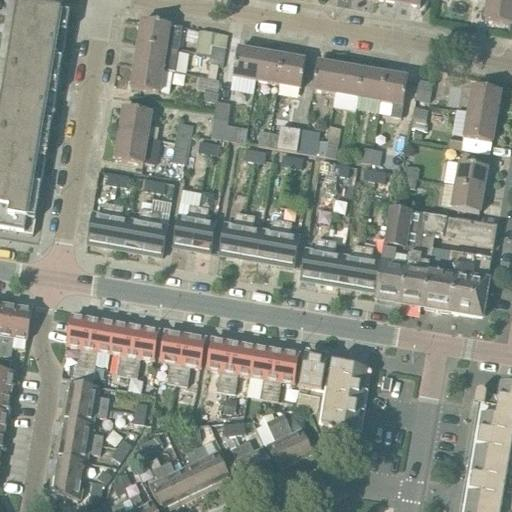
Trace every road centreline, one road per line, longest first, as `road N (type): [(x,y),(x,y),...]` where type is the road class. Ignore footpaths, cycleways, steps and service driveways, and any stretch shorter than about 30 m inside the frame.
road 1 (residential): [(439,345),(59,279)]
road 2 (residential): [(511,63),(142,0)]
road 3 (residential): [(59,279),(105,0)]
road 4 (residential): [(29,511),(50,384),(38,343),(50,277)]
road 5 (residential): [(413,490),(439,345)]
road 6 (residential): [(283,511),(363,481),(413,490)]
